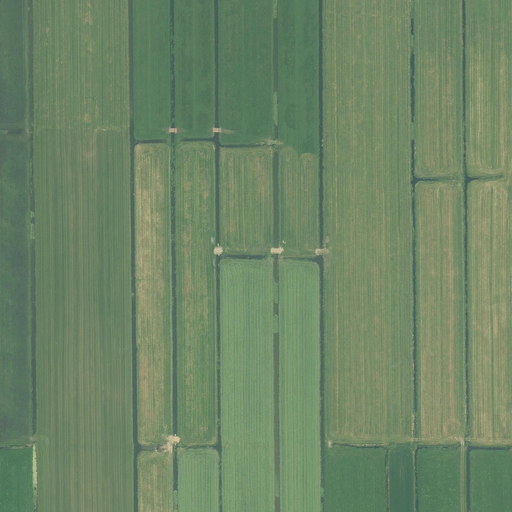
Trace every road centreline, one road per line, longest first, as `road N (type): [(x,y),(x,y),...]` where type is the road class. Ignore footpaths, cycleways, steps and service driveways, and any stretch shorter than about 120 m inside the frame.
road 1 (track): [(286,511),(282,144),(259,134)]
road 2 (track): [(282,144),(282,0)]
